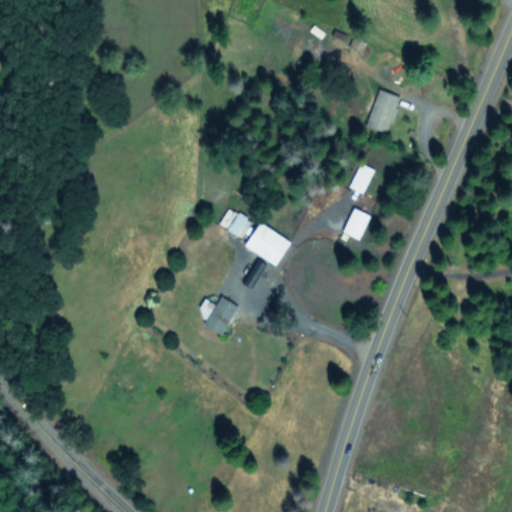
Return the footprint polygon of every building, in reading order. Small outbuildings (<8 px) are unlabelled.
[(384,135),(398,98),(375,90),(362,127),(384,135)] [(359,192),(370,168),(357,162),(346,186),(359,192)] [(248,219),(225,206),(215,223),(237,236),(248,219)] [(356,240),(365,215),(348,209),(339,234),(356,240)] [(239,247),(271,266),(286,241),(253,222),(239,247)] [(197,324),(217,337),(235,308),(215,295),(197,324)]
